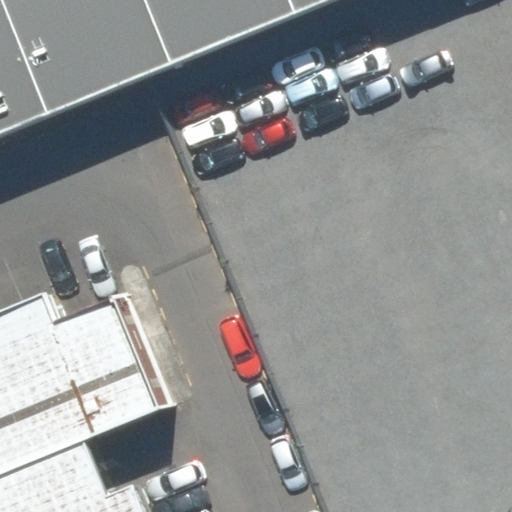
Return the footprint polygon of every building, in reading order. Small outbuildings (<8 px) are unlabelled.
[(0,0),(0,143),(71,115),(24,0),(0,0)] [(24,0),(71,115),(195,65),(168,0),(24,0)] [(168,0),(195,65),(319,15),(313,0),(168,0)] [(313,0),(319,15),(357,0),(313,0)] [(0,315),(0,511),(155,511),(123,432),(185,408),(128,265),(0,315)]
